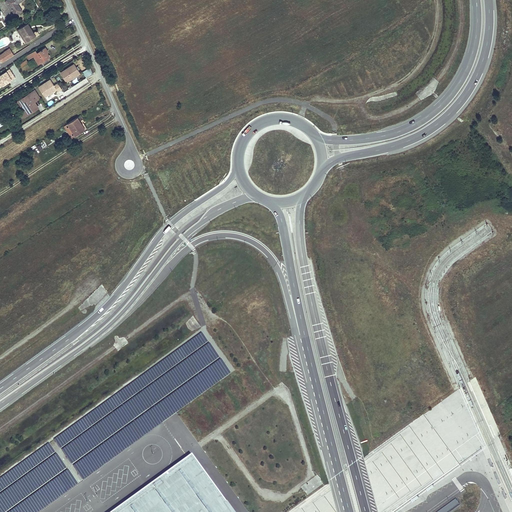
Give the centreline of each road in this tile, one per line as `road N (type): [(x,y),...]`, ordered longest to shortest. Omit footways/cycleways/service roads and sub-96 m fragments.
road 1 (secondary): [(238,164),(227,183),(170,224),(93,320),(0,389)]
road 2 (trunk): [(365,511),(318,330),(303,194)]
road 3 (trunk): [(152,276),(202,238),(255,243),(279,272),(321,405)]
road 4 (secondary): [(322,164),(403,142),(440,120),(482,59),(488,0)]
road 5 (secondary): [(474,0),(468,57),(454,87),(420,121),(375,136),(313,133)]
road 6 (trunk): [(268,199),(282,217),(321,405)]
road 7 (secondary): [(0,404),(102,329),(152,276)]
road 8 (unclassified): [(67,0),(130,140),(128,164)]
road 9 (secondary): [(152,276),(210,215),(258,194)]
